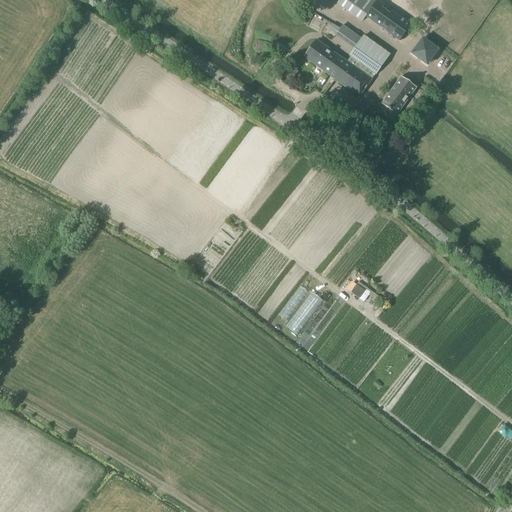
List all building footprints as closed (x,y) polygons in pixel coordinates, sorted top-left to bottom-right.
[(362,22),(366,17),(399,41),(411,25),(376,0),(339,0),(337,4),(362,22)] [(316,40),(303,58),(329,76),(359,98),(372,80),(358,70),(361,64),(376,75),(390,54),(363,35),(349,56),(350,57),(346,62),(316,40)] [(439,51),(422,39),(410,56),(427,68),(439,51)] [(291,66),(284,76),(289,80),(296,70),(301,63),(296,59),(291,66)] [(381,104),(392,112),(397,115),(417,88),(401,76),(381,104)] [(366,288),(358,282),(350,293),(359,299),(366,288)]
